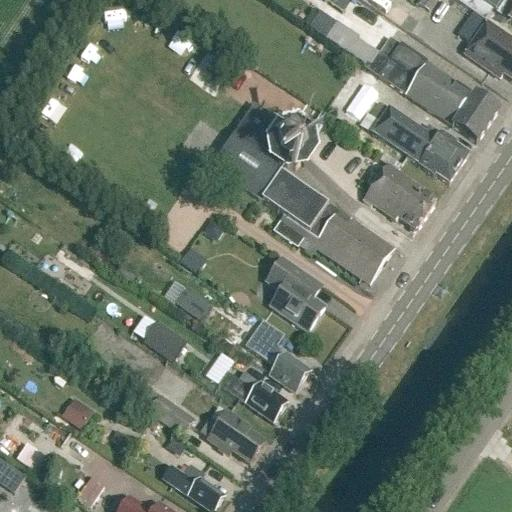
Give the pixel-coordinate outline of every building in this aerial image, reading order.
[(328,0),(326,3),(344,15),(353,2),(350,0),(328,0)] [(511,0),(450,0),(490,27),(497,17),(508,24),(507,25),(511,28),(511,0)] [(394,5),(386,18),(401,27),(409,14),(394,5)] [(319,14),(315,19),(331,30),(335,25),(319,14)] [(511,43),(487,27),(485,29),(485,28),(461,63),(485,79),(497,87),(500,84),(503,80),(511,86),(511,43)] [(367,66),(364,70),(378,80),(405,98),(405,99),(477,148),(499,115),(427,67),(399,48),(388,64),(379,58),(371,69),(367,66)] [(238,132),(264,149),(263,147),(276,129),(283,128),(254,109),(238,132)] [(423,137),(388,114),(372,138),(419,170),(419,171),(434,181),(435,179),(449,188),(469,159),(455,150),(457,148),(442,138),(441,140),(428,131),(423,137)] [(263,147),(264,149),(268,169),(281,177),(285,180),(306,176),(318,158),(314,138),(297,126),(283,128),(276,129),(263,147)] [(261,206),(280,177),(281,177),(268,169),(264,149),(238,132),(210,172),(262,209),(263,208),(261,206)] [(416,234),(434,207),(422,198),(424,195),(388,171),(366,204),(396,225),(398,222),(416,234)] [(288,235),(295,240),(295,239),(303,244),(312,251),(336,216),(280,177),(261,206),(263,208),(293,228),(288,235)] [(369,290),(395,252),(351,222),(349,225),(336,216),(312,251),(369,290)] [(186,252),(177,267),(195,278),(204,263),(186,252)] [(323,294),(281,265),(266,287),(280,296),(270,311),(307,337),(325,312),(315,305),(323,294)] [(184,292),(173,308),(201,327),(212,311),(184,292)] [(295,397),(311,374),(286,357),(277,350),(283,340),(263,326),(245,351),(275,373),(270,379),(295,397)] [(186,349),(157,329),(145,346),(174,366),(186,349)] [(217,388),(228,363),(215,357),(204,383),(217,388)] [(255,396),(226,377),(217,390),(246,409),(273,429),(288,407),(260,388),(255,396)] [(181,442),(193,424),(159,401),(147,419),(181,442)] [(61,423),(80,436),(92,418),(73,405),(61,423)] [(252,435),(226,418),(218,430),(210,425),(201,438),(208,444),(208,445),(229,460),(231,456),(249,469),(264,448),(250,439),(252,435)] [(127,464),(137,449),(121,438),(111,453),(127,464)] [(18,466),(43,483),(52,470),(26,453),(18,466)] [(0,465),(0,488),(14,496),(24,478),(0,465)] [(183,481),(170,472),(161,485),(186,502),(199,510),(200,509),(204,511),(216,511),(223,503),(210,494),(211,492),(200,485),(203,481),(189,472),(183,481)] [(92,509),(102,489),(86,481),(76,501),(92,509)]
